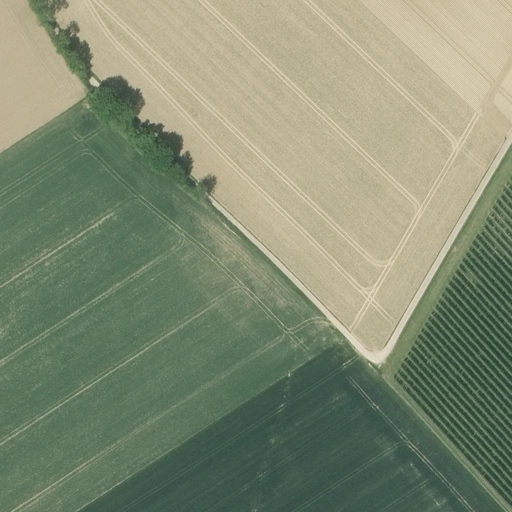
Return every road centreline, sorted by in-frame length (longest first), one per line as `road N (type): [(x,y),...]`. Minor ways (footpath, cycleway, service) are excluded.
road 1 (track): [(36,0),(85,75),(318,305)]
road 2 (residential): [(318,305),(372,359),(383,354),(511,135)]
